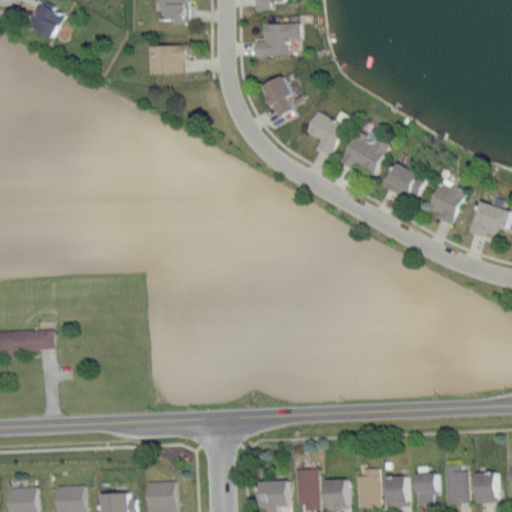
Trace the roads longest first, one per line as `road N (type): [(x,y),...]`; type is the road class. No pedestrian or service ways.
road 1 (tertiary): [(0,435),(511,404)]
road 2 (residential): [(511,274),(417,243),(269,153),(238,117),(222,0)]
